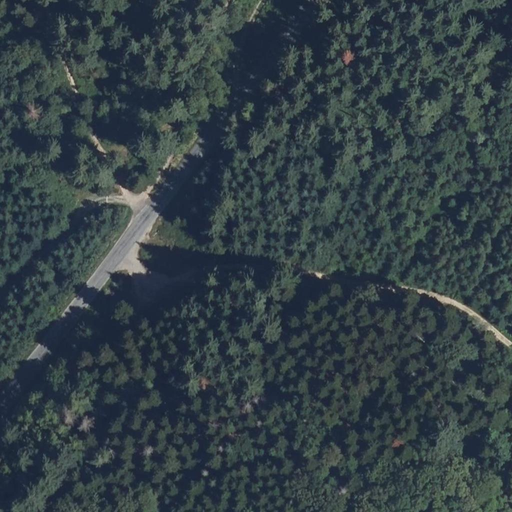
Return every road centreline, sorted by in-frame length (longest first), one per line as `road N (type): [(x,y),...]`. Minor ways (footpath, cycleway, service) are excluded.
road 1 (tertiary): [(313,0),(0,418)]
road 2 (track): [(130,244),(414,286),(486,319),(511,347)]
road 3 (track): [(237,0),(193,111),(131,207)]
road 4 (track): [(44,0),(58,56),(131,207)]
road 5 (track): [(98,200),(0,291)]
